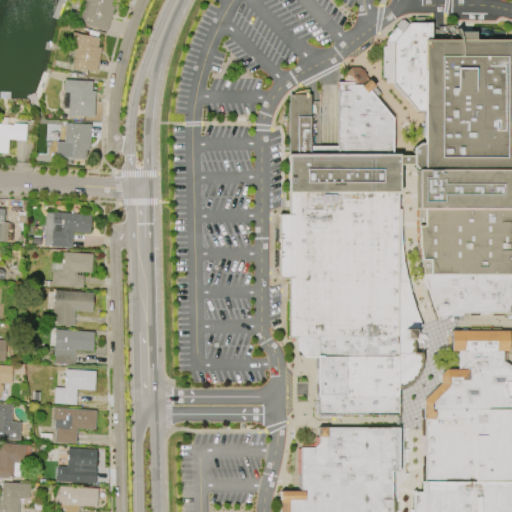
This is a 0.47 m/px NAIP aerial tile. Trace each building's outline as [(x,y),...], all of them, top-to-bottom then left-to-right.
[(81,0),(75,23),(106,31),(113,6),(110,5),(111,0),(81,0)] [(430,23),(430,40),(462,40),(461,32),(467,32),(474,31),(474,40),(511,39),(511,208),(511,258),(511,312),(474,312),(465,312),(456,312),(437,319),(425,283),(421,261),(425,261),(423,229),(429,229),(428,213),(418,212),(418,171),(418,169),(419,156),(418,151),(421,146),(423,143),(423,110),(418,110),(394,81),(394,41),(409,23),(430,23)] [(100,48),(96,72),(71,67),(75,45),(69,44),(71,33),(98,37),(97,47),(100,48)] [(337,82),(343,82),(343,74),(349,68),(358,67),(365,73),(365,81),(368,79),(372,84),(374,87),(379,93),(393,111),(397,110),(401,115),(402,119),(400,123),(399,127),(398,156),(409,156),(412,156),(413,165),(409,165),(397,164),(397,194),(289,193),(288,95),(312,95),(313,114),(317,114),(318,146),(323,146),(332,146),(337,146),(337,82)] [(63,79),(62,92),(67,93),(66,116),(93,117),(94,91),(91,91),(91,81),(63,79)] [(0,152),(0,123),(12,124),(12,123),(25,124),(24,140),(7,139),(6,153),(0,152)] [(85,159),(54,157),(55,141),(63,142),(64,123),(90,124),(88,150),(85,149),(85,159)] [(397,194),(397,209),(397,336),(296,336),(289,336),(289,278),(284,278),(278,278),(278,214),(282,215),(289,215),(289,193),(397,194)] [(316,414),(316,357),(304,357),(296,349),(296,336),(397,336),(397,209),(399,209),(400,235),(403,262),(408,283),(414,302),(424,329),(415,328),(414,352),(422,352),(421,367),(416,379),(410,385),(398,389),(398,415),(316,414)] [(52,212),(90,214),(89,233),(71,232),(70,247),(50,246),(50,231),(60,232),(61,224),(52,224),(52,212)] [(82,288),(50,285),(52,263),(61,263),(62,252),(92,254),(91,272),(76,271),(76,275),(83,275),(82,288)] [(54,290),(92,293),(91,312),(73,310),(72,326),(51,325),(54,290)] [(55,330),(93,332),(92,351),(74,350),(73,365),(53,364),(55,330)] [(451,330),(451,351),(457,351),(457,369),(445,369),(440,375),(439,383),(424,401),(426,482),(421,482),(421,492),(414,492),(414,511),(511,511),(511,367),(501,360),(502,351),(508,351),(508,331),(451,330)] [(0,365),(11,366),(10,384),(0,383),(0,365)] [(65,369),(95,371),(93,390),(75,389),(74,404),(53,403),(54,387),(64,387),(65,369)] [(0,403),(11,404),(10,422),(20,422),(18,440),(0,438),(0,403)] [(52,407),(95,410),(94,429),(75,428),(74,443),(54,441),(55,428),(53,427),(53,420),(52,419),(52,407)] [(317,427),(397,428),(397,472),(390,471),(390,511),(278,511),(278,495),(278,491),(298,491),(299,491),(300,448),(312,447),(317,442),(317,427)] [(13,478),(0,477),(0,442),(24,444),(23,464),(20,464),(19,475),(13,475),(13,478)] [(67,447),(95,449),(93,483),(55,481),(56,466),(66,466),(67,447)] [(17,511),(0,511),(0,495),(1,482),(29,483),(28,499),(18,498),(17,511)] [(56,511),(58,486),(96,488),(94,506),(78,505),(77,511),(56,511)]
